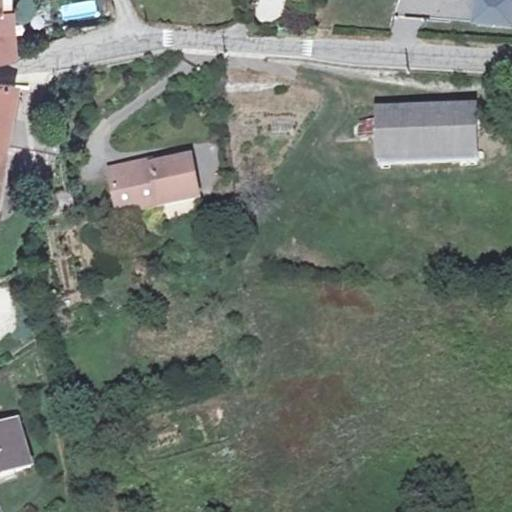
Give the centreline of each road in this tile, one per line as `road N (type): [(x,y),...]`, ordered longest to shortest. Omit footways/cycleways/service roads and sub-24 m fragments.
road 1 (tertiary): [(129,40),(511,59)]
road 2 (tertiary): [(129,40),(0,70)]
